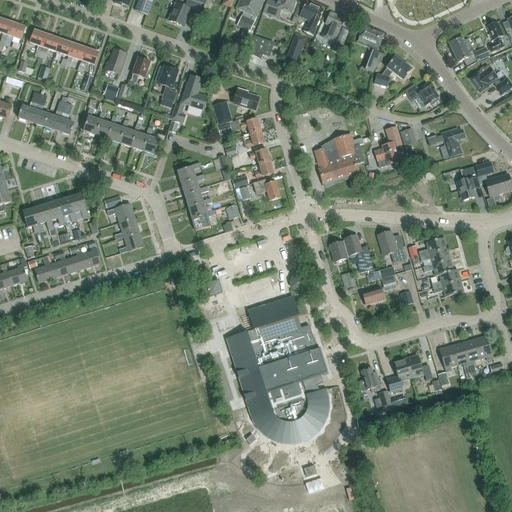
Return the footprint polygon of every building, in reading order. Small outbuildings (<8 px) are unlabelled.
[(147,15),(153,0),(152,0),(138,0),(134,10),(147,15)] [(223,0),(222,5),(231,9),(234,0),(223,0)] [(263,0),(240,0),(241,0),(240,0),(236,9),(238,9),(237,11),(239,12),(240,11),(244,12),(237,26),(249,32),(263,0)] [(295,0),(277,0),(276,4),(267,0),(262,14),(277,19),(280,11),(291,14),(295,0)] [(176,4),(169,21),(183,28),(189,16),(196,19),(201,7),(187,1),(184,8),(176,4)] [(307,27),(315,30),(318,23),(318,24),(320,20),(319,20),(324,10),(306,2),(299,16),(302,18),(301,20),(303,21),(304,19),(310,21),(307,27)] [(333,44),(335,39),(344,19),(330,13),(325,24),(327,25),(321,38),(333,44)] [(11,23),(0,19),(0,32),(4,34),(3,38),(7,40),(8,36),(7,36),(11,23)] [(7,36),(8,36),(7,40),(11,41),(12,37),(20,40),(24,28),(11,23),(7,36)] [(499,30),(496,23),(488,27),(491,34),(490,34),(493,41),(495,40),(496,44),(488,48),(491,53),(505,47),(504,45),(502,45),(499,38),(503,36),(501,30),(499,30)] [(511,31),(508,23),(503,25),(507,35),(511,32),(511,31)] [(378,49),(384,35),(364,27),(357,44),(367,48),(370,55),(367,62),(361,68),(372,73),(374,67),(376,68),(384,55),(376,52),(377,49),(378,49)] [(43,48),(47,35),(34,31),(30,43),(38,46),(37,50),(41,52),(42,48),(43,48)] [(46,49),(56,52),(60,40),(47,35),(43,48),(42,48),(41,52),(45,53),(46,49)] [(301,38),(295,36),(286,58),(295,62),(299,52),(296,51),(301,38)] [(249,54),(249,55),(261,61),(261,60),(262,56),(269,58),(274,44),(254,37),(249,51),(251,52),(250,55),(249,54)] [(469,53),(462,38),(449,44),(457,63),(464,60),(467,67),(476,62),(472,52),(469,53)] [(60,40),(56,52),(69,57),(73,45),(60,40)] [(337,40),(332,52),(339,55),(344,43),(337,40)] [(81,62),(86,49),(73,45),(69,57),(67,61),(72,63),(73,59),(81,61),(81,62)] [(489,56),(486,48),(474,53),(478,61),(489,56)] [(81,62),(81,61),(80,66),(85,68),(87,63),(94,66),(98,53),(86,49),(81,62)] [(119,75),(126,55),(114,51),(109,63),(107,63),(104,70),(119,75)] [(0,57),(0,64),(6,67),(8,59),(0,57)] [(411,69),(394,57),(386,68),(387,68),(381,75),(377,74),(374,84),(386,87),(389,78),(388,77),(392,72),(403,80),(411,69)] [(127,84),(134,86),(138,76),(144,78),(150,63),(138,59),(132,74),(131,73),(127,84)] [(27,64),(21,62),(18,72),(24,74),(27,64)] [(479,71),(478,72),(469,79),(480,93),(495,83),(497,86),(496,87),(502,95),(511,87),(511,85),(507,78),(501,83),(497,77),(490,68),(488,65),(484,68),(483,67),(479,70),(479,71)] [(41,67),(38,78),(46,81),(50,70),(41,67)] [(165,87),(161,101),(174,105),(178,93),(170,90),(170,88),(172,88),(177,72),(164,68),(164,69),(160,68),(155,82),(159,83),(158,85),(165,87)] [(81,91),(88,94),(93,78),(86,76),(81,91)] [(184,92),(181,101),(187,103),(186,105),(201,111),(206,98),(197,95),(199,87),(198,87),(201,80),(190,77),(188,83),(187,83),(184,92)] [(429,83),(418,90),(415,84),(404,91),(411,102),(418,97),(424,106),(429,103),(431,106),(439,101),(437,98),(438,97),(433,90),(434,90),(429,83)] [(107,85),(103,99),(114,103),(119,89),(107,85)] [(122,85),(118,96),(124,98),(128,87),(122,85)] [(247,94),(247,92),(237,89),(235,97),(239,98),(237,105),(254,111),(259,98),(247,94)] [(37,104),(40,95),(34,93),(31,102),(37,104)] [(46,97),(40,95),(37,104),(43,107),(46,97)] [(0,103),(0,118),(7,120),(11,107),(10,106),(12,101),(7,99),(5,105),(0,103)] [(57,131),(63,113),(66,103),(61,102),(59,101),(56,111),(54,117),(48,115),(44,127),(57,131)] [(18,118),(31,123),(35,111),(37,104),(31,102),(29,108),(22,106),(18,118)] [(69,115),(72,106),(66,103),(63,113),(57,131),(70,135),(74,123),(67,121),(69,115)] [(35,111),(31,123),(44,127),(48,115),(41,113),(43,107),(37,104),(35,111)] [(185,107),(175,104),(170,120),(183,124),(186,115),(182,114),(185,107)] [(87,117),(88,117),(83,132),(95,136),(100,121),(98,121),(91,118),(94,111),(89,109),(87,117)] [(230,122),(228,112),(216,115),(219,125),(230,122)] [(103,122),(105,115),(101,113),(98,121),(100,121),(95,136),(107,140),(112,125),(110,125),(103,122)] [(124,129),(122,129),(115,126),(117,119),(113,117),(110,125),(112,125),(107,140),(119,144),(124,129)] [(243,136),(249,134),(261,131),(257,119),(246,122),(246,123),(240,124),(241,129),(243,136)] [(129,122),(124,121),(122,129),(124,129),(119,144),(130,148),(135,133),(134,133),(126,130),(129,122)] [(175,134),(179,123),(173,121),(169,132),(175,134)] [(147,137),(145,137),(138,134),(141,126),(136,125),(134,133),(135,133),(130,148),(142,152),(147,137)] [(231,132),(229,125),(217,128),(219,135),(231,132)] [(399,162),(394,147),(402,145),(397,127),(386,130),(390,144),(383,146),(384,149),(375,152),(379,168),(390,165),(391,167),(397,165),(397,163),(399,162)] [(159,141),(150,138),(153,130),(148,129),(145,137),(147,137),(142,152),(154,156),(159,141)] [(461,154),(457,141),(465,139),(462,130),(458,131),(458,129),(441,134),(442,136),(437,137),(436,135),(427,138),(429,146),(444,142),(448,158),(461,154)] [(410,130),(400,132),(404,146),(414,143),(410,130)] [(261,131),(249,134),(251,141),(245,142),(247,147),(252,145),(252,146),(264,142),(261,131)] [(353,140),(351,134),(333,139),(333,141),(322,147),(322,149),(314,151),(314,152),(319,169),(323,183),(325,187),(335,182),(347,179),(358,177),(358,172),(355,164),(364,162),(359,145),(363,143),(362,138),(353,140)] [(236,153),(234,147),(225,150),(226,155),(236,153)] [(256,158),(258,165),(270,162),(266,150),(255,153),(255,154),(249,155),(250,160),(256,158)] [(227,166),(223,155),(218,157),(221,168),(227,166)] [(270,162),(258,165),(260,172),(255,174),(256,178),(261,176),(261,177),(273,173),(270,162)] [(487,181),(485,175),(493,173),(490,162),(487,163),(474,167),(478,177),(480,186),(486,184),(485,181),(487,181)] [(180,183),(195,179),(195,177),(192,169),(201,167),(199,163),(191,166),(192,167),(177,171),(180,183)] [(480,189),(473,167),(460,171),(463,181),(456,183),(462,202),(475,198),(473,191),(480,189)] [(511,190),(511,188),(508,174),(487,181),(485,181),(486,184),(490,197),(511,190)] [(184,195),(199,191),(198,189),(196,181),(204,179),(203,175),(195,177),(195,179),(180,183),(184,195)] [(249,185),(246,176),(232,181),(234,189),(249,185)] [(268,183),(266,179),(252,183),(255,193),(266,190),(269,201),(280,197),(275,181),(268,183)] [(187,207),(202,202),(202,201),(200,193),(208,191),(206,186),(198,189),(199,191),(184,195),(187,207)] [(239,189),(235,190),(239,203),(251,199),(247,188),(240,190),(239,189)] [(0,212),(3,212),(4,210),(2,205),(9,203),(6,192),(0,193),(0,212)] [(74,214),(81,212),(83,219),(88,218),(81,195),(69,198),(74,214)] [(121,203),(119,197),(103,201),(106,208),(121,203)] [(62,218),(69,216),(71,223),(76,221),(74,214),(69,198),(57,202),(62,218)] [(191,219),(206,215),(205,213),(203,205),(211,203),(210,198),(202,201),(202,202),(187,207),(191,219)] [(51,221),(57,219),(59,226),(65,225),(62,218),(57,202),(46,205),(51,221)] [(115,213),(119,224),(134,219),(129,204),(114,209),(106,212),(108,216),(115,213)] [(39,225),(46,223),(50,238),(55,236),(51,221),(46,205),(34,209),(39,225)] [(228,220),(237,218),(234,206),(224,209),(228,220)] [(39,225),(34,209),(22,212),(27,228),(34,226),(36,233),(41,232),(39,225)] [(205,213),(206,215),(191,219),(194,231),(209,227),(207,218),(215,215),(214,210),(205,213)] [(123,238),(138,233),(134,219),(119,224),(122,233),(114,236),(115,240),(123,238)] [(109,237),(107,229),(100,231),(103,239),(109,237)] [(396,250),(391,232),(377,236),(383,256),(391,254),(393,264),(406,260),(403,248),(396,250)] [(123,238),(126,248),(118,250),(120,254),(143,247),(138,233),(123,238)] [(69,241),(67,234),(59,236),(61,244),(69,241)] [(366,247),(360,249),(356,237),(345,240),(346,242),(343,242),(348,257),(349,257),(349,258),(351,259),(355,258),(355,256),(355,255),(356,255),(359,264),(357,265),(360,274),(373,271),(374,273),(366,245),(366,247)] [(418,253),(419,258),(447,250),(444,239),(425,244),(427,251),(418,253)] [(60,246),(58,240),(51,242),(54,248),(60,246)] [(348,257),(343,242),(330,246),(334,263),(347,260),(346,258),(348,257)] [(31,248),(31,246),(25,248),(29,259),(35,258),(33,253),(31,248)] [(79,253),(77,247),(69,250),(71,255),(79,253)] [(418,258),(415,247),(408,249),(411,260),(418,258)] [(81,255),(85,269),(101,264),(96,250),(96,251),(95,248),(91,250),(92,252),(81,255)] [(447,250),(419,258),(421,263),(430,260),(431,266),(450,260),(447,250)] [(64,258),(63,252),(54,255),(56,260),(64,258)] [(65,260),(70,274),(85,269),(81,255),(80,253),(76,254),(76,257),(65,260)] [(49,263),(50,265),(54,279),(70,274),(65,260),(65,258),(60,259),(61,261),(52,264),(49,257),(47,258),(49,263)] [(54,279),(50,265),(49,263),(47,258),(43,259),(45,265),(46,265),(46,267),(34,270),(38,284),(54,279)] [(439,276),(453,272),(450,260),(431,266),(422,268),(424,274),(433,271),(435,278),(439,276)] [(28,263),(30,269),(37,267),(35,261),(28,263)] [(7,273),(11,286),(27,281),(23,268),(22,268),(22,265),(18,266),(19,269),(7,273)] [(395,276),(393,268),(388,270),(373,274),(374,281),(395,276)] [(0,274),(0,289),(11,286),(7,273),(7,270),(3,271),(3,274),(0,274)] [(453,272),(439,276),(441,282),(432,285),(433,289),(460,282),(457,271),(453,272)] [(301,275),(289,278),(293,293),(306,289),(301,275)] [(355,287),(352,275),(343,278),(346,289),(355,287)] [(395,287),(392,277),(381,280),(384,290),(395,287)] [(200,286),(204,299),(221,293),(217,281),(205,285),(200,286)] [(460,282),(433,289),(434,294),(443,292),(445,298),(463,293),(460,282)] [(384,300),(380,288),(362,294),(366,306),(384,300)] [(414,304),(410,292),(400,295),(404,307),(414,304)] [(255,334),(228,343),(238,373),(239,378),(245,396),(246,401),(251,417),(255,425),(259,431),(264,436),(270,440),(276,443),(283,444),(291,445),(291,442),(294,441),(295,444),(299,443),(303,442),(307,441),(306,438),(309,436),(310,439),(316,434),(321,429),(324,422),(327,416),(328,409),(328,402),(327,395),(326,391),(320,392),(318,393),(315,388),(317,387),(323,383),(321,377),(320,376),(326,374),(319,350),(317,350),(316,349),(313,339),(309,326),(301,329),(296,330),(292,319),(298,317),(299,317),(293,298),(273,304),(279,322),(254,329),(253,330),(254,331),(255,334)] [(273,304),(248,312),(249,315),(253,330),(254,329),(279,322),(273,304)] [(486,337),(474,340),(480,360),(486,358),(487,362),(493,360),(486,337)] [(480,360),(474,340),(462,344),(469,367),(475,365),(474,362),(480,360)] [(467,379),(471,378),(468,367),(469,367),(462,344),(451,347),(457,367),(463,365),(463,368),(467,379)] [(457,367),(451,347),(440,350),(446,373),(452,372),(451,368),(457,367)] [(418,356),(406,359),(411,379),(422,375),(422,376),(425,375),(426,381),(432,380),(428,366),(421,368),(418,356)] [(400,382),(411,379),(406,359),(394,363),(398,376),(387,380),(390,393),(402,390),(400,382)] [(502,369),(501,364),(490,367),(491,372),(502,369)] [(360,382),(359,384),(360,389),(361,390),(363,391),(367,390),(371,389),(372,392),(381,389),(377,373),(373,374),(371,368),(361,371),(364,381),(360,382)] [(447,385),(444,374),(438,376),(442,387),(447,385)] [(435,393),(441,391),(438,381),(432,383),(435,393)] [(390,405),(387,392),(379,394),(382,407),(390,405)] [(246,441),(249,445),(256,440),(252,435),(246,441)] [(316,475),(314,467),(304,470),(306,478),(316,475)] [(294,492),(290,477),(276,481),(281,496),(294,492)] [(305,484),(308,493),(324,488),(321,479),(305,484)]
